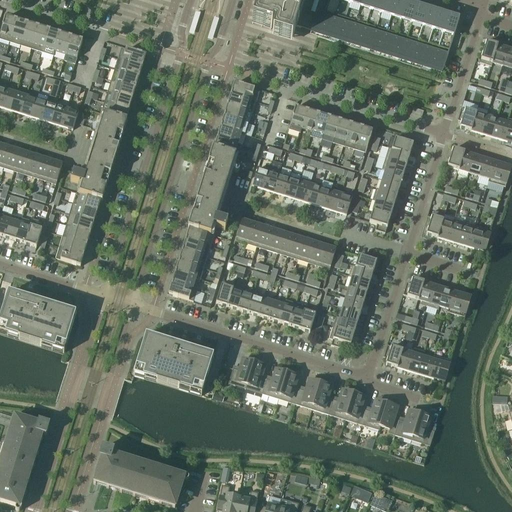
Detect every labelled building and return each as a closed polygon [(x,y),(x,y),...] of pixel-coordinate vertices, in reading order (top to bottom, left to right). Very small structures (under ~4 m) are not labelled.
[(258,0),(251,25),(256,26),(270,31),(271,28),(274,29),(271,38),(281,41),(291,44),(296,27),(304,30),(311,32),(318,34),(442,73),(448,55),(453,39),(459,20),(452,18),(453,17),(452,17),(452,18),(450,17),(450,16),(450,17),(442,15),(442,14),(442,15),(440,14),(440,13),(439,13),(439,14),(432,12),(432,11),(431,11),(429,11),(429,10),(429,11),(421,8),(422,8),(421,7),(421,8),(419,8),(419,7),(411,5),(411,4),(411,5),(409,4),(409,3),(408,4),(401,2),(401,1),(400,2),(398,1),(399,0),(398,0),(398,1),(394,0),(258,0)] [(0,41),(9,44),(16,22),(14,21),(5,18),(4,22),(3,22),(2,27),(0,33),(0,41)] [(20,47),(27,25),(16,22),(9,44),(20,47)] [(31,51),(38,29),(27,25),(20,47),(31,51)] [(42,54),(49,32),(38,29),(31,51),(42,54)] [(53,57),(60,35),(49,32),(42,54),(53,57)] [(65,56),(71,39),(60,35),(53,57),(53,58),(55,53),(65,56)] [(79,51),(82,42),(71,39),(65,56),(77,60),(79,51)] [(490,68),(497,47),(486,43),(479,64),(490,68)] [(501,68),(507,50),(497,47),(490,68),(491,68),(492,65),(501,68)] [(511,71),(511,69),(511,51),(507,50),(501,68),(511,71)] [(117,61),(142,68),(145,57),(141,56),(142,56),(137,54),(136,54),(125,51),(122,62),(117,60),(117,61)] [(139,79),(142,68),(117,61),(114,72),(139,79)] [(135,90),(139,79),(114,72),(110,82),(135,90)] [(132,101),(135,90),(110,82),(107,93),(132,101)] [(230,96),(255,104),(259,92),(243,88),(243,87),(238,86),(234,85),(230,96)] [(0,108),(10,112),(16,91),(6,88),(0,107),(0,108)] [(20,115),(26,98),(16,95),(17,91),(16,91),(10,112),(20,115)] [(128,112),(132,101),(107,93),(107,94),(112,95),(108,106),(128,112)] [(252,115),(255,104),(230,96),(227,107),(252,115)] [(31,118),(36,101),(26,98),(20,115),(31,118)] [(41,122),(47,101),(47,100),(46,104),(36,101),(31,118),(41,122)] [(51,125),(58,104),(47,101),(41,122),(51,125)] [(62,128),(67,110),(57,107),(59,104),(58,104),(51,125),(62,128)] [(101,115),(103,116),(126,123),(125,123),(128,112),(108,106),(105,105),(101,115)] [(248,126),(252,115),(227,107),(224,118),(248,126)] [(299,134),(306,112),(295,109),(292,118),(288,131),(299,134)] [(67,110),(62,128),(72,132),(78,114),(67,110)] [(470,132),(475,115),(460,110),(457,122),(461,124),(459,129),(470,132)] [(310,138),(317,116),(306,112),(299,134),(300,135),(301,130),(311,133),(310,138)] [(480,135),(486,118),(475,115),(470,132),(471,133),(471,132),(480,135)] [(118,151),(126,123),(103,116),(95,143),(95,144),(96,144),(97,144),(118,151)] [(321,141),(328,119),(317,116),(310,138),(321,141)] [(245,136),(248,126),(224,118),(220,129),(245,136)] [(491,139),(496,121),(486,118),(480,135),(491,139)] [(327,120),(321,141),(332,144),(333,140),(339,122),(333,120),(328,119),(327,120)] [(501,142),(507,121),(506,124),(496,121),(491,139),(501,142)] [(511,122),(507,121),(501,142),(511,145),(511,144),(511,122)] [(343,148),(350,126),(339,122),(333,140),(344,143),(342,148),(343,148)] [(354,151),(361,129),(350,126),(343,148),(354,151)] [(245,137),(245,136),(220,129),(217,140),(237,146),(240,135),(245,137)] [(361,129),(354,151),(365,155),(369,142),(371,137),(372,133),(363,130),(361,129)] [(387,149),(388,150),(409,156),(413,146),(390,139),(387,149)] [(234,156),(237,146),(217,140),(214,150),(212,150),(235,157),(234,156)] [(97,144),(96,144),(95,144),(95,143),(94,147),(88,164),(86,172),(84,178),(73,174),(70,183),(81,187),(79,195),(76,194),(76,195),(102,203),(109,180),(111,172),(116,155),(118,151),(97,144)] [(0,169),(3,170),(10,149),(0,145),(0,169)] [(14,173),(20,152),(10,149),(3,170),(14,173)] [(227,185),(235,157),(212,150),(204,176),(204,177),(224,184),(225,184),(226,184),(226,185),(226,184),(227,185)] [(406,167),(409,156),(388,150),(385,160),(406,167)] [(458,171),(458,169),(463,153),(452,150),(447,168),(458,171)] [(24,177),(30,155),(20,152),(14,173),(24,177)] [(468,175),(474,157),(464,154),(463,153),(458,169),(458,171),(457,174),(458,177),(464,179),(467,177),(468,174),(468,175)] [(34,180),(41,159),(30,155),(24,177),(34,180)] [(478,178),(484,160),(474,157),(468,175),(478,178)] [(44,183),(51,162),(41,159),(34,180),(44,183)] [(403,177),(406,167),(385,160),(382,170),(385,171),(403,177)] [(488,184),(494,163),(484,160),(478,178),(488,181),(487,184),(488,184)] [(51,162),(44,183),(55,186),(62,165),(51,162)] [(508,178),(502,176),(505,167),(494,163),(488,184),(504,190),(508,178)] [(263,191),(269,170),(268,173),(257,170),(252,188),(263,191)] [(273,194),(280,173),(269,170),(263,191),(273,194)] [(400,187),(403,177),(385,171),(382,170),(381,171),(385,172),(382,182),(400,187)] [(283,197),(289,180),(279,177),(280,173),(273,194),(283,197)] [(224,184),(204,177),(196,201),(195,206),(187,229),(214,238),(214,237),(210,236),(213,228),(224,232),(227,223),(216,219),(218,213),(219,209),(227,185),(226,184),(226,185),(226,184),(225,184),(224,184)] [(294,201),(300,179),(299,183),(289,180),(283,197),(294,201)] [(304,204),(311,183),(300,179),(294,201),(304,204)] [(396,198),(400,187),(382,182),(379,192),(375,190),(375,191),(396,198)] [(314,207),(321,186),(311,183),(304,204),(314,207)] [(325,210),(330,192),(321,190),(322,186),(321,186),(314,207),(325,210)] [(393,208),(396,198),(375,191),(372,201),(375,202),(393,208)] [(335,213),(342,192),(341,192),(340,195),(330,192),(325,210),(335,213)] [(335,213),(346,217),(352,196),(342,192),(335,213)] [(101,203),(102,203),(76,195),(72,205),(97,213),(100,203),(101,203)] [(390,218),(393,208),(375,202),(372,201),(369,212),(372,213),(390,218)] [(94,224),(97,213),(72,205),(69,216),(94,224)] [(1,213),(0,216),(0,237),(4,239),(11,217),(1,213)] [(387,229),(390,218),(372,213),(369,224),(376,226),(374,232),(384,235),(386,229),(387,229)] [(90,235),(94,224),(69,216),(65,227),(90,235)] [(11,217),(4,239),(15,242),(20,225),(22,220),(11,217)] [(437,239),(442,222),(431,218),(426,236),(437,239)] [(246,246),(252,225),(241,221),(235,242),(246,246)] [(447,242),(454,221),(453,221),(452,224),(442,222),(437,239),(437,240),(437,239),(447,242)] [(457,246),(464,224),(454,221),(447,242),(457,246)] [(25,246),(32,224),(31,224),(30,228),(20,225),(15,242),(25,246)] [(32,224),(25,246),(36,249),(42,228),(32,224)] [(468,249),(474,228),(464,224),(457,246),(468,249)] [(256,249),(263,228),(252,225),(246,246),(256,249)] [(87,246),(90,235),(65,227),(62,238),(87,246)] [(266,252),(273,231),(263,228),(256,249),(266,252)] [(491,233),(490,233),(474,228),(468,249),(478,252),(481,243),(487,245),(491,233)] [(210,249),(214,238),(187,229),(187,230),(189,230),(185,241),(210,249)] [(277,255),(283,234),(273,231),(266,252),(277,255)] [(287,259),(294,237),(283,234),(277,255),(287,259)] [(297,262),(304,241),(294,237),(287,259),(297,262)] [(83,257),(87,246),(62,238),(59,249),(83,257)] [(207,259),(210,249),(185,241),(182,252),(207,259)] [(308,265),(314,244),(304,241),(297,262),(308,265)] [(318,268),(325,247),(314,244),(308,265),(318,268)] [(329,272),(335,250),(325,247),(318,268),(329,272)] [(80,268),(83,257),(59,249),(55,260),(71,265),(76,267),(80,268)] [(203,270),(207,259),(182,252),(179,263),(203,270)] [(351,267),(373,274),(376,263),(358,257),(355,268),(351,267)] [(200,281),(203,270),(179,263),(175,273),(200,281)] [(369,284),(373,274),(351,267),(348,278),(369,284)] [(200,282),(200,281),(175,273),(172,284),(197,292),(192,290),(195,280),(200,282)] [(366,295),(369,284),(348,278),(351,279),(348,289),(366,295)] [(417,301),(423,284),(412,280),(410,286),(406,284),(402,297),(417,301)] [(193,303),(197,292),(172,284),(168,296),(172,297),(177,299),(193,303)] [(226,308),(233,287),(222,284),(215,305),(226,308)] [(426,308),(433,287),(423,284),(424,284),(423,284),(417,301),(427,304),(426,308)] [(237,311),(242,294),(233,291),(234,287),(233,287),(226,308),(237,311)] [(437,311),(443,290),(433,287),(426,308),(437,311)] [(363,305),(366,295),(348,289),(345,299),(363,305)] [(447,314),(454,293),(443,290),(437,311),(438,311),(439,308),(447,311),(446,314),(447,314)] [(247,315),(254,293),(253,293),(252,297),(242,294),(237,311),(247,315)] [(257,318),(264,297),(254,293),(247,315),(257,318)] [(468,308),(467,308),(462,306),(465,297),(454,293),(447,314),(464,320),(468,308)] [(0,318),(0,334),(63,355),(76,315),(52,308),(51,310),(42,307),(42,305),(8,294),(0,318)] [(268,321),(274,300),(264,297),(257,318),(268,321)] [(360,315),(363,305),(345,299),(342,310),(360,315)] [(278,324),(284,303),(274,300),(268,321),(278,324)] [(288,327),(294,310),(284,307),(285,303),(284,303),(278,324),(288,327)] [(298,331),(304,313),(294,310),(288,327),(298,331)] [(357,326),(360,315),(342,310),(339,319),(336,318),(335,319),(357,326)] [(304,313),(298,331),(309,334),(315,316),(304,313)] [(353,336),(357,326),(335,319),(332,329),(353,336)] [(350,347),(353,336),(332,329),(329,340),(332,341),(330,347),(339,350),(341,344),(350,347)] [(133,376),(201,397),(213,358),(178,347),(178,350),(168,347),(169,344),(145,337),(133,376)] [(396,369),(402,352),(387,347),(383,359),(387,361),(385,366),(396,369)] [(412,355),(406,372),(417,376),(422,358),(424,353),(413,350),(412,355)] [(406,372),(412,355),(402,352),(396,369),(397,370),(397,369),(406,372)] [(427,379),(434,358),(433,358),(432,361),(422,358),(417,376),(427,379)] [(450,363),(449,363),(434,358),(427,379),(438,382),(441,373),(447,375),(450,363)] [(246,386),(254,362),(244,359),(244,361),(242,361),(239,372),(232,370),(228,385),(235,388),(236,383),(246,386),(244,390),(245,391),(246,386)] [(261,396),(266,381),(261,379),(264,368),(262,367),(263,365),(254,362),(246,386),(245,391),(261,396)] [(279,397),(287,372),(278,370),(277,372),(275,371),(272,383),(266,381),(261,396),(278,401),(279,397)] [(295,406),(299,391),(294,390),(297,378),(296,378),(296,375),(287,372),(279,397),(278,401),(295,406)] [(312,408),(320,383),(311,380),(310,382),(309,382),(305,393),(299,391),(295,406),(311,411),(312,408)] [(328,416),(332,402),(327,400),(330,388),(329,388),(330,386),(320,383),(312,408),(311,411),(328,416)] [(346,418),(353,393),(344,390),(343,393),(342,392),(338,403),(332,402),(328,416),(344,422),(346,418)] [(361,427),(366,412),(360,410),(364,399),(362,398),(363,396),(353,393),(346,418),(344,422),(361,427)] [(379,427),(387,403),(377,401),(377,403),(375,402),(372,414),(366,412),(361,427),(378,432),(379,427)] [(394,437),(399,422),(393,421),(397,409),(395,409),(396,406),(387,403),(379,427),(378,432),(380,428),(389,431),(388,435),(394,437)] [(412,438),(420,414),(411,411),(410,413),(408,413),(405,424),(399,422),(394,437),(411,442),(412,438)] [(429,448),(434,433),(427,431),(430,420),(429,419),(429,417),(420,414),(412,438),(411,442),(429,448)] [(15,511),(19,511),(20,511),(22,507),(21,507),(20,508),(17,507),(40,436),(42,437),(45,438),(49,427),(38,424),(38,426),(17,420),(0,475),(0,502),(16,507),(15,509),(15,511)] [(188,481),(188,480),(188,479),(188,478),(187,478),(186,477),(184,477),(112,454),(113,452),(102,449),(99,459),(101,460),(95,480),(93,484),(93,485),(174,511),(174,510),(183,482),(184,483),(185,483),(186,483),(187,482),(188,481)] [(235,511),(238,497),(232,495),(228,495),(229,489),(221,487),(219,497),(216,511),(235,511)] [(238,497),(235,511),(254,511),(256,504),(258,494),(250,493),(249,499),(238,497)] [(296,511),(298,505),(280,500),(279,506),(277,511),(296,511)] [(277,511),(279,506),(268,503),(266,509),(259,507),(257,511),(277,511)]
